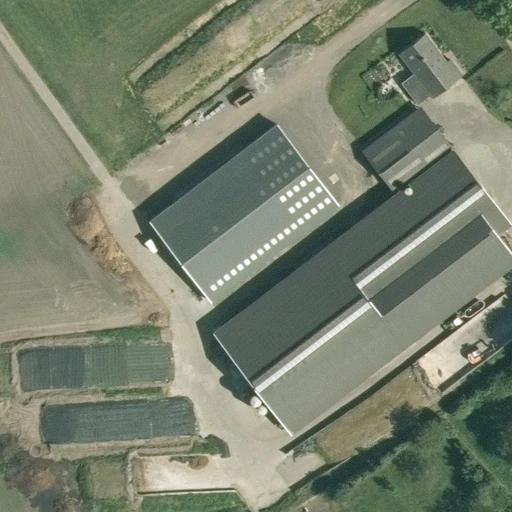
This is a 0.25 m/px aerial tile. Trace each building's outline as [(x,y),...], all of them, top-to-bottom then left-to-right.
[(402,83),(418,104),(431,94),(433,96),(461,75),(451,60),(447,63),(426,35),(400,54),(415,73),(402,83)] [(211,332),(289,434),(511,263),(511,253),(495,231),(508,221),(456,155),(455,155),(449,147),(450,147),(419,106),(362,150),(393,190),(407,180),(409,182),(325,245),(211,332)] [(149,221),(198,285),(325,189),(276,125),(149,221)] [(54,407),(55,439),(77,439),(76,406),(54,407)] [(285,467),(297,489),(344,464),(332,442),(285,467)]
